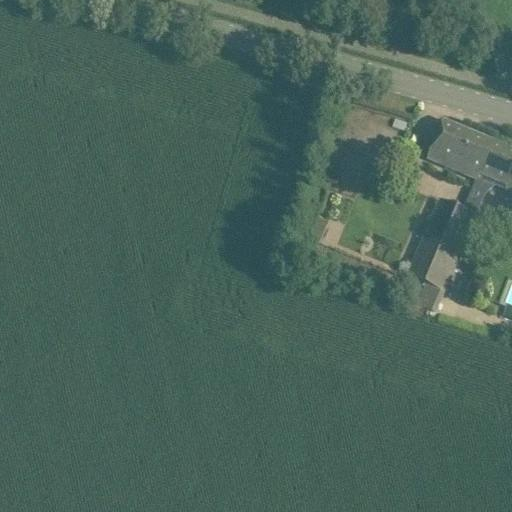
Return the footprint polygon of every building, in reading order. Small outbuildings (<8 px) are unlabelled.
[(492,156),(496,146),(443,124),(427,161),(477,182),(489,155),(492,156)] [(511,152),(498,147),(496,146),(492,156),(489,155),(477,182),(478,182),(480,178),(507,189),(505,194),(511,196),(511,152)] [(453,236),(463,212),(439,202),(407,280),(425,287),(426,287),(448,234),(453,236)] [(444,295),(476,217),(463,212),(453,236),(448,234),(426,287),(425,287),(416,307),(436,315),(444,295)] [(328,226),(310,219),(302,238),(320,246),(328,226)] [(502,319),(511,322),(511,309),(507,307),(502,319)]
